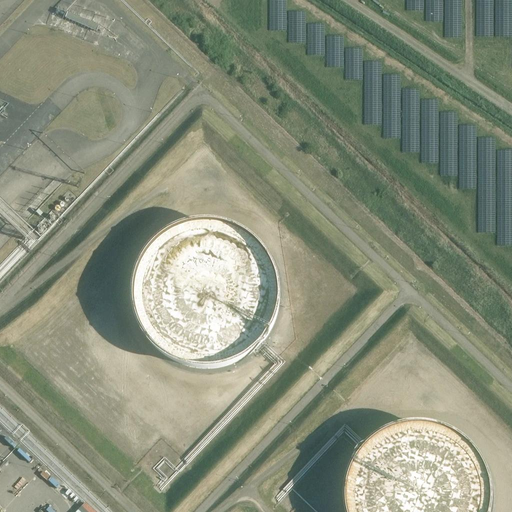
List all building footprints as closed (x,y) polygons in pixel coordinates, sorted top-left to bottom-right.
[(98,25),(68,14),(65,21),(95,32),(98,25)] [(278,303),(278,295),(278,288),(277,281),(275,274),(272,268),(269,261),(266,255),(261,249),(256,244),(251,239),(245,235),(239,231),(233,228),(226,226),(219,224),(212,223),(205,223),(197,224),(190,225),(183,226),(177,229),(170,232),(164,236),(158,240),(153,245),(148,250),(144,256),(141,262),(137,269),(135,275),(133,282),(132,289),(132,296),(133,304),(134,311),(135,318),(138,324),(141,331),(145,337),(149,343),(154,348),(159,353),(165,357),(171,360),(178,363),(184,366),(191,367),(199,368),(206,369),(213,368),(220,367),(227,365),(234,363),(240,360),(246,356),(252,352),(257,347),(262,342),(266,336),(270,330),(273,323),(275,317),(277,310),(278,303)] [(490,505),(490,497),(490,490),(489,483),(487,476),(485,470),(481,463),(478,457),(473,451),(468,446),(463,441),(457,437),(451,433),(445,430),(438,428),(431,426),(424,425),(417,425),(409,425),(402,426),(395,428),(388,431),(382,434),(376,437),(370,442),(365,447),(360,452),(356,458),(352,464),(349,470),(347,477),(345,484),(344,491),(344,498),(344,506),(345,511),(488,511),(489,511),(490,505)] [(55,492),(64,483),(57,476),(48,485),(55,492)] [(45,500),(40,509),(45,511),(50,502),(45,500)]
